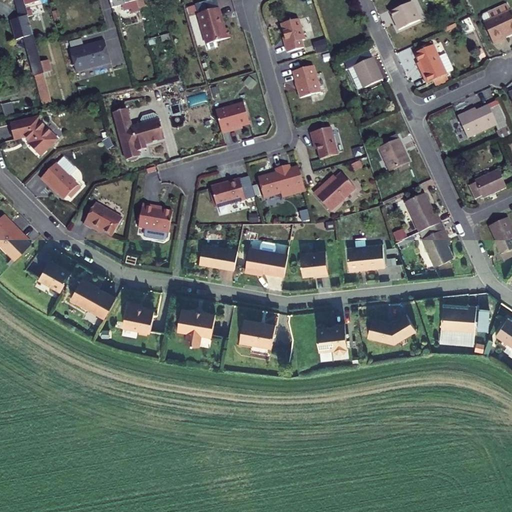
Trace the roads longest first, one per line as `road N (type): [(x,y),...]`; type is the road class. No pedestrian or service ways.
road 1 (residential): [(0,178),(48,229),(136,276),(289,302),(489,280)]
road 2 (residential): [(251,0),(282,138),(185,173)]
road 3 (residential): [(413,114),(362,0)]
road 4 (residential): [(461,224),(413,114)]
